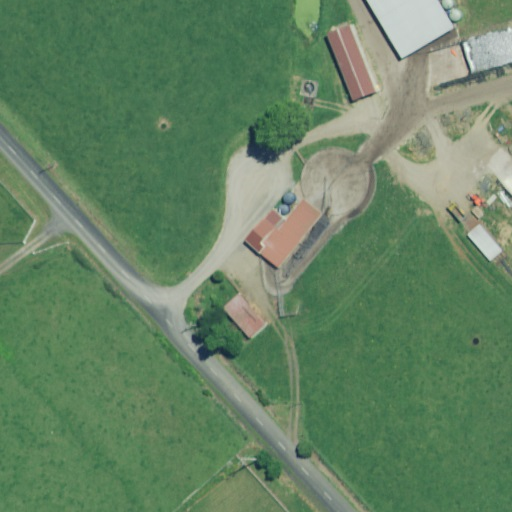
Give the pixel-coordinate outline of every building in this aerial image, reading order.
[(447,10),(448,10),(449,10),(450,10),(451,9),(452,8),(453,8),(453,7),(454,6),(454,5),(454,4),(454,2),(454,1),(453,0),(452,0),(442,0),(443,0),(442,1),(442,2),(440,0),(371,0),(406,59),(457,28),(454,23),(455,23),(456,23),(458,23),(458,22),(459,21),(460,21),(461,20),(461,18),(461,17),(461,16),(461,15),(461,14),(460,13),(459,12),(458,11),(457,11),(455,10),(454,10),(453,11),(452,11),(451,12),(450,12),(450,13),(449,14),(447,10)] [(511,26),(468,40),(478,74),(511,63),(511,26)] [(378,92),(352,28),(330,37),(355,101),(378,92)] [(475,74),(466,45),(425,57),(433,87),(475,74)] [(317,81),(301,78),(298,95),(315,98),(317,81)] [(324,215),(306,200),(288,221),(273,209),(247,240),(281,268),(324,215)] [(511,260),(500,245),(486,255),(507,283),(511,279),(511,260)] [(258,312),(245,298),(227,314),(250,340),(269,324),(258,312)]
